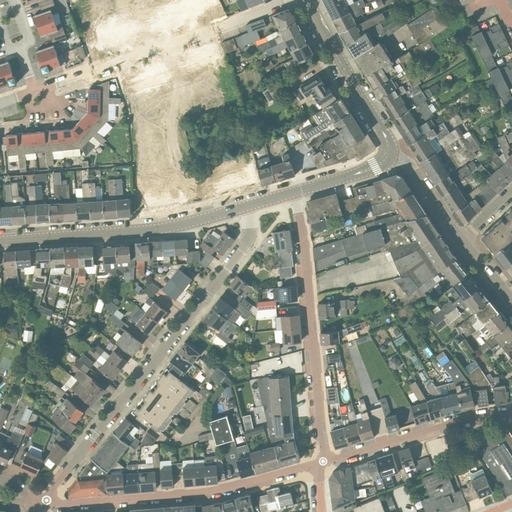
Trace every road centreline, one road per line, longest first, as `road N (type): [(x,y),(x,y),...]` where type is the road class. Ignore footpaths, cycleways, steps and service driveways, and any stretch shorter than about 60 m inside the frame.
road 1 (residential): [(39,502),(243,249),(246,207)]
road 2 (residential): [(39,502),(210,492),(319,464)]
road 3 (residential): [(34,91),(296,0)]
road 4 (residential): [(319,464),(294,194)]
road 5 (tertiary): [(0,241),(154,230),(246,207)]
road 6 (residential): [(319,464),(454,422),(511,413)]
road 7 (tertiary): [(388,154),(306,0)]
